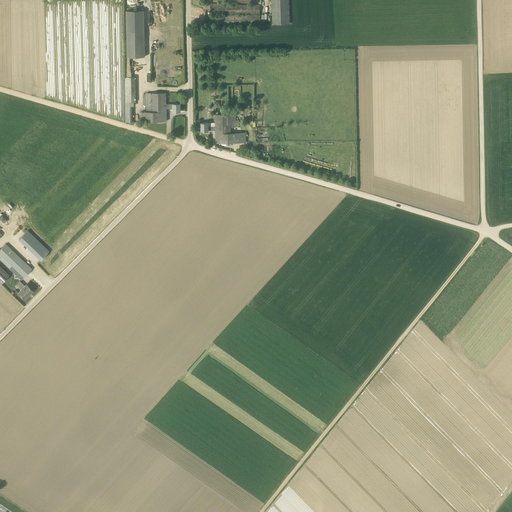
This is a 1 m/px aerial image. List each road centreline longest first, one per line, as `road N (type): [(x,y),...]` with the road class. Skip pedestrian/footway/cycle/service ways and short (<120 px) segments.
road 1 (track): [(485,232),(0,89)]
road 2 (unclassified): [(0,337),(190,144),(188,0)]
road 3 (track): [(485,232),(260,511)]
road 4 (track): [(485,232),(479,0)]
